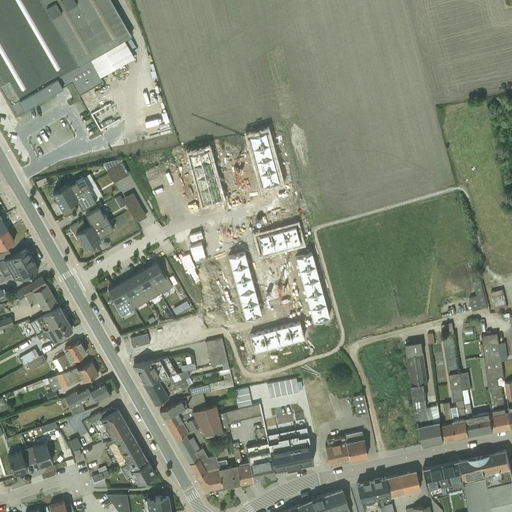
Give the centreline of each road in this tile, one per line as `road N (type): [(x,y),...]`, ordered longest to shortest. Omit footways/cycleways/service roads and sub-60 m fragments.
road 1 (secondary): [(249,511),(321,479),(511,437)]
road 2 (unknown): [(120,0),(142,43),(131,141),(14,182)]
road 3 (secondary): [(71,283),(201,511)]
road 4 (secondary): [(8,170),(71,283)]
